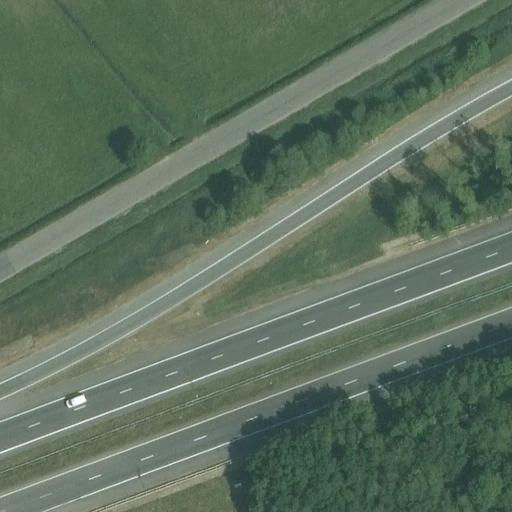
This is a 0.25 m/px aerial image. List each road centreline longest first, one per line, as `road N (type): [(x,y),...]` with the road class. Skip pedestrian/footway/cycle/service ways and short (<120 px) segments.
road 1 (motorway): [(511,87),(167,302),(0,390)]
road 2 (motorway): [(0,511),(511,320)]
road 3 (motorway): [(511,248),(0,438)]
road 4 (unclassified): [(0,269),(464,0)]
